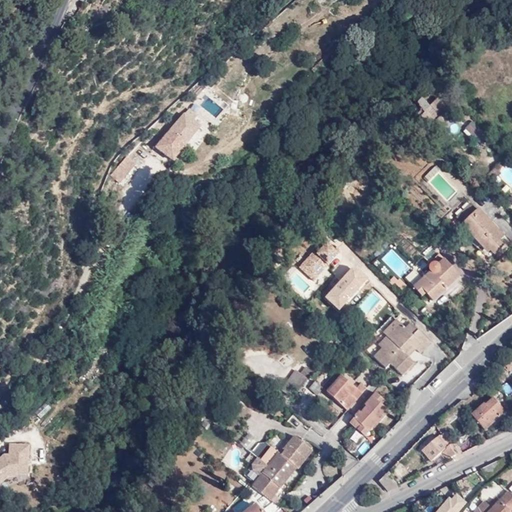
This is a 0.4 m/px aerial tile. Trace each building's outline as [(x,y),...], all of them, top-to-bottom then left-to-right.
[(445,115),(436,106),(420,121),(429,130),(445,115)] [(173,161),(201,127),(184,114),(156,148),(173,161)] [(486,137),(471,120),(464,127),(479,143),(486,137)] [(118,182),(134,163),(126,156),(111,175),(118,182)] [(457,220),(473,206),(470,202),(467,199),(451,213),(454,217),(457,220)] [(499,232),(473,206),(457,220),(489,253),(500,242),(495,236),(499,232)] [(313,249),(297,266),(313,281),(329,264),(313,249)] [(460,277),(444,260),(439,264),(434,263),(429,267),(430,274),(413,288),(422,298),(426,294),(433,302),(460,277)] [(350,265),(323,293),(337,307),(365,279),(350,265)] [(303,290),(308,281),(295,274),(290,283),(303,290)] [(387,338),(401,325),(397,321),(383,334),(387,338)] [(391,342),(383,350),(375,359),(387,371),(392,367),(403,378),(416,365),(412,359),(419,353),(420,354),(431,343),(412,324),(406,330),(401,325),(387,338),(391,342)] [(379,346),(383,350),(391,342),(387,338),(379,346)] [(366,348),(370,353),(379,346),(374,341),(366,348)] [(305,384),(313,373),(307,368),(301,374),(297,371),(288,384),(299,391),(306,385),(305,384)] [(348,412),(362,396),(342,378),(327,393),(348,412)] [(323,389),(317,383),(311,388),(317,395),(323,389)] [(359,412),(352,418),(361,426),(356,430),(362,436),(375,423),(377,425),(389,414),(382,406),(385,404),(377,395),(364,406),(367,409),(361,414),(359,412)] [(505,415),(492,400),(484,406),(483,405),(472,414),(486,430),(505,415)] [(361,426),(352,418),(348,423),(356,430),(361,426)] [(464,453),(451,439),(449,441),(441,434),(422,450),(434,462),(443,453),(450,461),(464,453)] [(285,450),(282,454),(279,453),(268,466),(269,467),(287,481),(298,467),(299,468),(313,450),(296,435),(295,435),(284,449),(285,450)] [(276,435),(272,440),(279,446),(283,440),(276,435)] [(4,454),(0,457),(0,483),(9,475),(18,473),(28,473),(29,445),(10,444),(9,454),(4,454)] [(275,449),(264,463),(265,464),(268,466),(279,453),(275,449)] [(265,464),(260,470),(263,473),(268,466),(265,464)] [(268,466),(263,473),(254,484),(277,503),(281,497),(277,494),(287,481),(269,467),(268,466)] [(399,486),(389,471),(380,481),(389,492),(399,486)] [(432,511),(455,511),(466,500),(452,489),(432,511)] [(511,511),(511,496),(507,493),(492,509),(484,503),(475,511),(511,511)]
